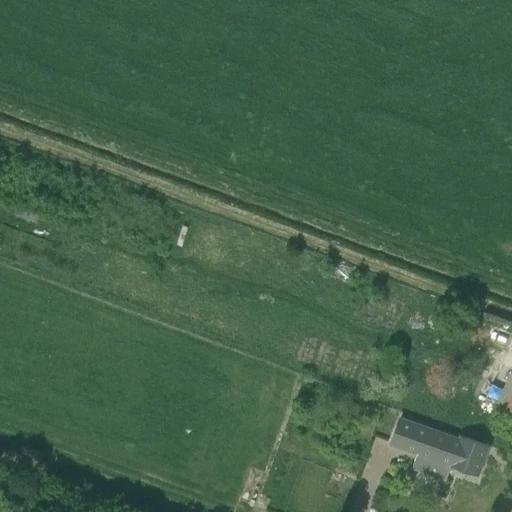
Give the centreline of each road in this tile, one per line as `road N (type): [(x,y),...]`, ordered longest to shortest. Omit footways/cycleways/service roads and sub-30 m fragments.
road 1 (track): [(511,317),(0,129)]
road 2 (track): [(222,506),(0,426)]
